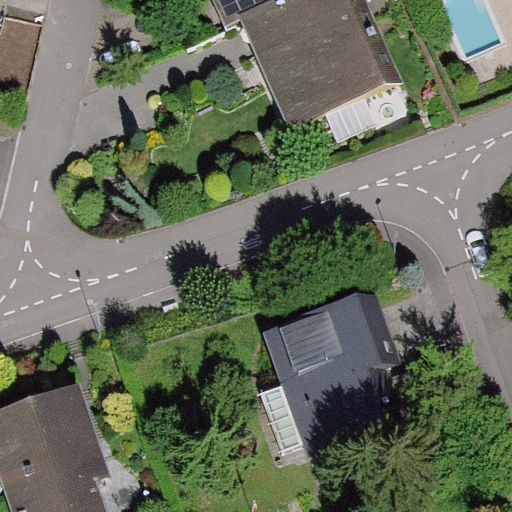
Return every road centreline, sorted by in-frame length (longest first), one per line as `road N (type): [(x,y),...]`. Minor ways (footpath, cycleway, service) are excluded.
road 1 (residential): [(43,300),(511,127)]
road 2 (residential): [(43,300),(28,241),(76,0)]
